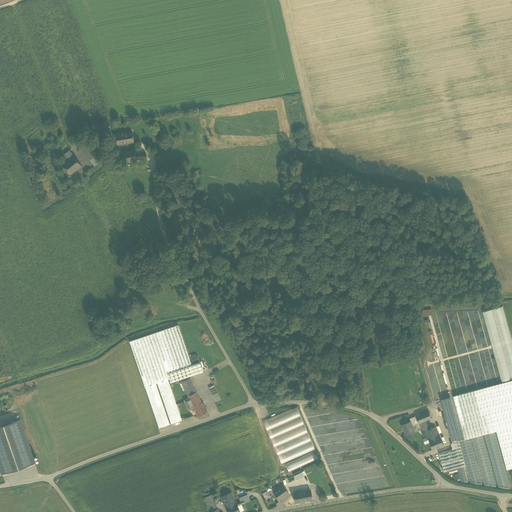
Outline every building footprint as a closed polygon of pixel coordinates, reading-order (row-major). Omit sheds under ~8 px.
[(50,122),(24,142),(30,150),(53,133),(55,135),(58,133),(50,122)] [(501,127),(509,175),(511,174),(511,129),(511,130),(511,136),(509,132),(509,131),(505,124),(506,129),(502,129),(501,127)] [(132,131),(114,134),(116,145),(133,142),(132,131)] [(84,137),(76,143),(94,166),(98,163),(93,157),(97,154),(84,137)] [(134,150),(121,152),(122,162),(145,159),(143,153),(135,154),(134,150)] [(81,166),(72,155),(60,164),(69,176),(81,166)] [(511,342),(502,307),(482,312),(501,382),(511,378),(511,342)] [(178,325),(154,333),(154,334),(167,373),(191,365),(178,325)] [(154,333),(129,342),(145,387),(156,384),(157,383),(168,380),(169,379),(167,373),(154,334),(154,333)] [(191,365),(167,373),(169,379),(170,383),(203,372),(199,363),(191,365)] [(190,378),(181,382),(188,396),(196,391),(190,378)] [(168,380),(157,383),(171,424),(182,421),(168,380)] [(511,380),(484,388),(507,469),(511,468),(511,380)] [(170,425),(156,384),(145,387),(159,429),(170,425)] [(196,391),(188,396),(189,399),(184,401),(188,409),(193,407),(197,416),(207,411),(204,404),(202,405),(196,391)] [(511,489),(485,396),(474,399),(498,487),(511,489)] [(473,399),(454,404),(463,435),(481,430),(473,399)] [(296,407),(263,422),(281,464),(314,450),(296,407)] [(429,411),(416,416),(419,424),(426,421),(432,418),(429,411)] [(449,420),(444,422),(448,430),(452,428),(449,420)] [(33,463),(19,422),(0,428),(0,468),(2,474),(33,463)] [(411,422),(402,425),(406,436),(415,432),(412,425),(411,422)] [(429,429),(425,431),(430,441),(440,437),(438,434),(442,433),(438,425),(429,429)] [(482,435),(471,438),(484,485),(496,487),(482,435)] [(430,441),(433,449),(443,445),(440,437),(430,441)] [(470,438),(459,441),(465,466),(470,483),(483,485),(470,438)] [(459,441),(451,443),(452,449),(439,453),(444,472),(457,468),(464,466),(465,466),(459,441)] [(312,452),(285,465),(289,473),(316,460),(312,452)] [(464,466),(457,468),(461,481),(468,483),(464,466)] [(307,468),(301,470),(303,476),(309,473),(307,468)] [(301,470),(292,474),(295,480),(303,476),(301,470)] [(283,486),(273,492),(279,501),(289,494),(283,486)] [(310,490),(293,493),(295,503),(312,499),(310,490)] [(232,494),(222,498),(227,509),(236,505),(236,504),(232,494)] [(211,495),(203,498),(206,504),(214,501),(211,495)] [(214,501),(206,504),(209,511),(217,509),(215,505),(217,504),(215,501),(214,501)]
